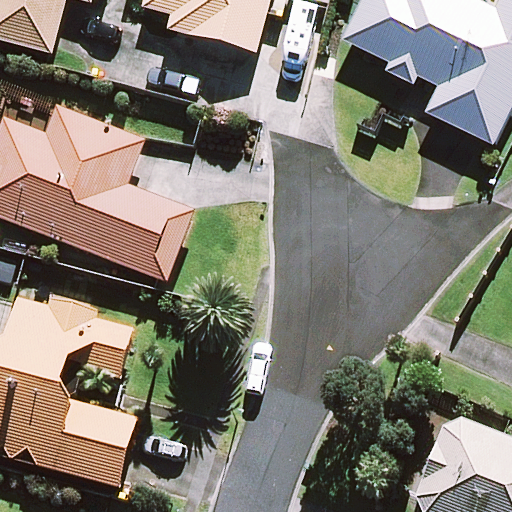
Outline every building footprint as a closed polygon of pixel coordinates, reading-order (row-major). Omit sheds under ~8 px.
[(0,0),(0,46),(51,60),(66,1),(96,9),(98,0),(0,0)] [(147,0),(144,14),(173,21),(169,36),(256,59),(271,0),(147,0)] [(367,0),(345,47),(391,69),(387,78),(415,91),(419,82),(440,92),(427,119),(493,150),(511,109),(511,0),(503,0),(495,19),(455,0),(367,0)] [(143,147),(57,114),(47,141),(4,125),(0,135),(0,223),(166,287),(193,218),(126,192),(143,147)] [(20,301),(22,293),(0,305),(0,460),(121,493),(139,425),(74,408),(83,375),(121,385),(135,332),(20,301)] [(511,511),(511,446),(463,427),(444,434),(418,503),(420,511),(511,511)]
